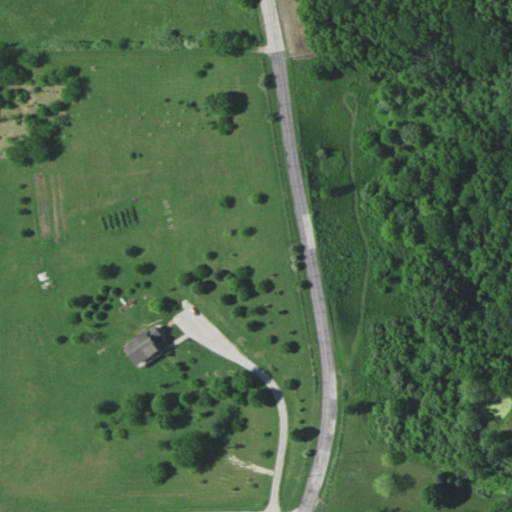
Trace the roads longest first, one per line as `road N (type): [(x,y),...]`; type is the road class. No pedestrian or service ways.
road 1 (residential): [(266,0),(330,369),(330,423),(303,511)]
road 2 (track): [(0,55),(274,49)]
